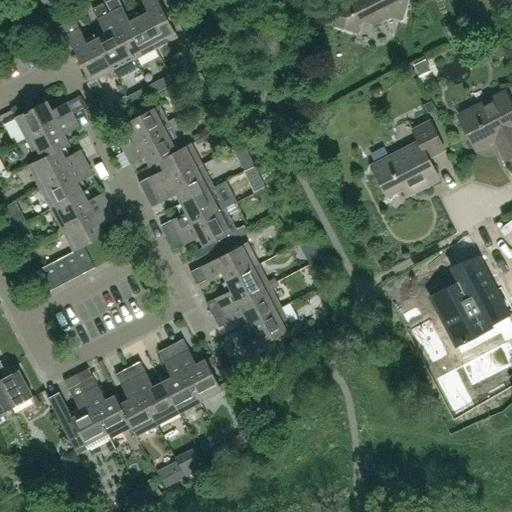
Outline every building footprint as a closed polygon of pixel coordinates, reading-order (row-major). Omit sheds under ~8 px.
[(108,13),(120,7),(116,0),(108,0),(103,3),(108,13)] [(140,0),(146,12),(137,16),(154,48),(176,37),(156,0),(140,0)] [(381,19),(383,14),(399,19),(405,0),(339,0),(332,24),(356,32),(360,20),(372,23),(381,19)] [(106,14),(101,4),(90,10),(103,35),(94,39),(111,71),(115,80),(137,69),(132,60),(108,14),(106,14)] [(154,48),(137,16),(128,21),(120,7),(108,13),(108,14),(132,60),(154,48)] [(78,29),(77,29),(73,21),(63,27),(67,35),(65,36),(89,82),(86,83),(91,92),(100,88),(95,79),(111,71),(94,39),(85,44),(78,29)] [(483,49),(491,63),(505,55),(498,41),(483,49)] [(511,108),(504,92),(457,116),(474,150),(493,140),(503,160),(511,155),(511,108)] [(75,98),(65,103),(50,110),(45,101),(13,117),(25,139),(71,115),(70,114),(81,108),(75,98)] [(123,151),(169,127),(158,105),(126,122),(131,131),(116,139),(123,151)] [(25,139),(36,161),(59,149),(68,145),(63,135),(78,127),(71,115),(25,139)] [(370,166),(385,195),(400,188),(404,195),(436,179),(425,158),(443,149),(428,121),(411,130),(417,142),(370,166)] [(169,127),(123,151),(129,164),(144,156),(149,166),(159,161),(159,160),(181,149),(180,148),(169,127)] [(163,169),(137,182),(144,195),(200,166),(189,144),(180,148),(181,149),(159,160),(159,161),(163,169)] [(36,161),(27,166),(38,187),(85,162),(78,150),(64,158),(59,149),(36,161)] [(91,175),(85,162),(38,187),(49,208),(81,191),(77,183),(91,175)] [(212,187),(200,166),(144,195),(150,207),(176,194),(181,203),(212,187)] [(212,187),(181,203),(186,212),(159,225),(166,238),(223,208),(212,187)] [(81,191),(49,208),(61,230),(107,205),(101,193),(86,201),(81,191)] [(107,205),(61,230),(72,252),(82,246),(104,235),(99,226),(114,218),(107,205)] [(223,208),(166,238),(173,250),(198,237),(204,246),(234,230),(223,208)] [(225,281),(257,265),(245,243),(189,272),(195,285),(220,272),(225,281)] [(82,246),(72,252),(83,273),(93,268),(82,246)] [(83,273),(72,252),(63,257),(74,278),(83,273)] [(429,297),(455,346),(490,328),(474,296),(492,287),(476,255),(450,268),(458,282),(429,297)] [(74,278),(63,257),(52,262),(63,283),(74,278)] [(52,262),(42,267),(53,289),(63,283),(52,262)] [(229,291),(205,303),(211,315),(268,286),(257,265),(225,281),(229,291)] [(53,289),(42,267),(31,273),(42,294),(53,289)] [(279,308),(268,286),(211,315),(218,328),(242,315),(247,324),(279,308)] [(252,333),(237,341),(244,353),(290,329),(279,308),(247,324),(252,333)] [(220,390),(204,359),(195,364),(182,339),(169,346),(198,402),(220,390)] [(198,402),(169,346),(157,352),(170,377),(160,382),(177,413),(198,402)] [(177,413),(160,382),(151,386),(138,362),(126,368),(155,424),(177,413)] [(0,389),(10,408),(31,396),(17,370),(6,376),(0,364),(0,389)] [(155,424),(126,368),(113,375),(126,399),(118,404),(117,404),(129,427),(133,436),(155,424)] [(117,404),(118,404),(113,395),(104,400),(91,375),(78,382),(108,439),(115,434),(129,427),(117,404)] [(79,413),(70,418),(68,414),(57,419),(73,450),(84,444),(86,450),(108,439),(78,382),(66,388),(79,413)] [(0,412),(10,408),(0,389),(0,412)] [(511,505),(511,441),(487,446),(488,454),(508,452),(511,469),(490,472),(488,459),(479,460),(486,509),(511,505)]
